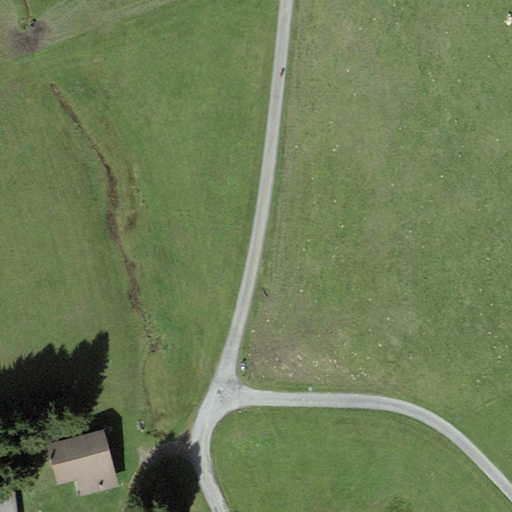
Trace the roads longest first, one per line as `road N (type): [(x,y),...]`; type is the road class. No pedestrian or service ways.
road 1 (unclassified): [(287,0),(247,289),(200,434),(204,476),(220,511)]
road 2 (track): [(216,397),(407,409),(457,436),(511,495)]
